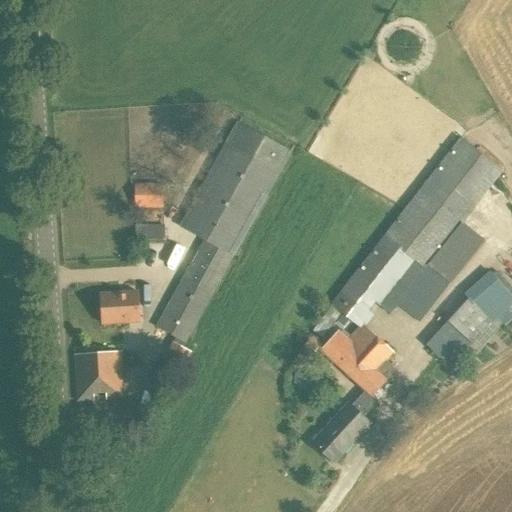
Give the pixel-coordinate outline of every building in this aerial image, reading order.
[(179,356),(186,344),(292,152),(237,121),(178,228),(202,240),(155,327),(174,337),(167,350),(179,356)] [(420,323),(483,241),(462,223),(503,170),(460,137),(330,304),(357,326),(361,322),(365,325),(373,315),(368,312),(375,303),(390,314),(397,304),(420,323)] [(163,190),(163,183),(134,184),(134,208),(163,208),(163,201),(169,201),(169,190),(163,190)] [(135,244),(169,243),(169,224),(134,225),(135,244)] [(505,325),(511,318),(511,314),(507,309),(511,304),(511,296),(489,271),(463,295),(467,298),(426,345),(450,367),(490,323),(491,324),(497,318),(505,325)] [(116,336),(116,324),(141,323),(138,290),(99,293),(101,325),(103,325),(104,336),(70,338),(72,364),(75,364),(77,400),(94,400),(94,394),(106,394),(105,399),(122,398),(119,336),(116,336)] [(393,353),(361,324),(348,339),(338,331),(321,350),(365,390),(351,405),(349,403),(313,441),(335,462),(370,424),(363,417),(378,401),(372,396),(395,369),(386,360),(393,353)] [(88,478),(116,476),(120,456),(123,456),(122,442),(85,445),(88,478)]
